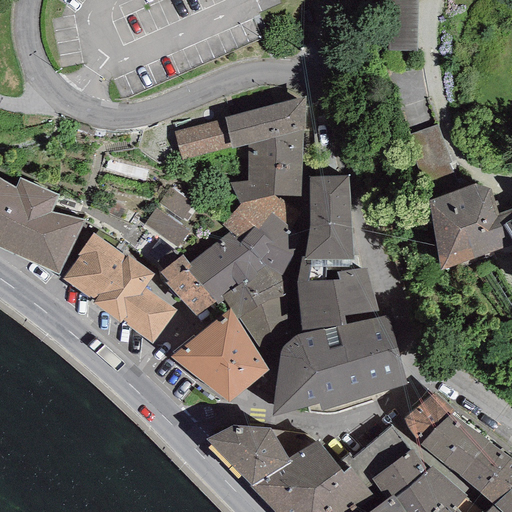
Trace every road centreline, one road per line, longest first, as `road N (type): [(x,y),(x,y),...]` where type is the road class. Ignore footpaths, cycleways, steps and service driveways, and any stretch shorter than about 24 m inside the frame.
road 1 (residential): [(29,0),(27,35),(37,68),(54,90),(93,112),(138,114),(252,73),(302,79)]
road 2 (residential): [(302,79),(330,115),(379,267),(414,349),(434,375)]
road 3 (residential): [(434,375),(321,425),(246,411),(199,420),(180,435)]
road 4 (secondary): [(180,435),(83,344),(0,283)]
